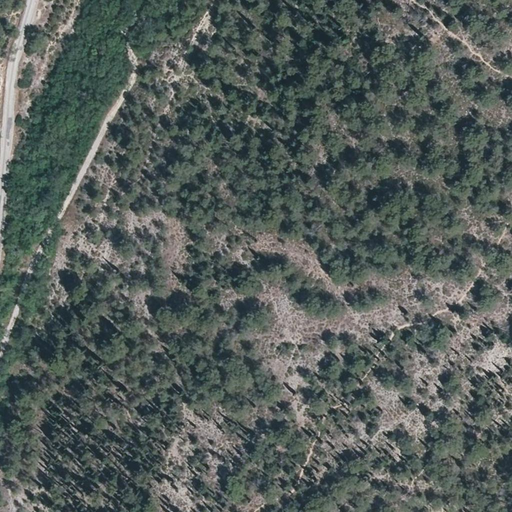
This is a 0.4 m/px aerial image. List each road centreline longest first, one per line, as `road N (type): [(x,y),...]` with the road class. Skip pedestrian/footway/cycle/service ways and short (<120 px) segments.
road 1 (track): [(153,0),(127,41),(130,83),(0,343)]
road 2 (unclassified): [(0,216),(15,61),(30,0)]
